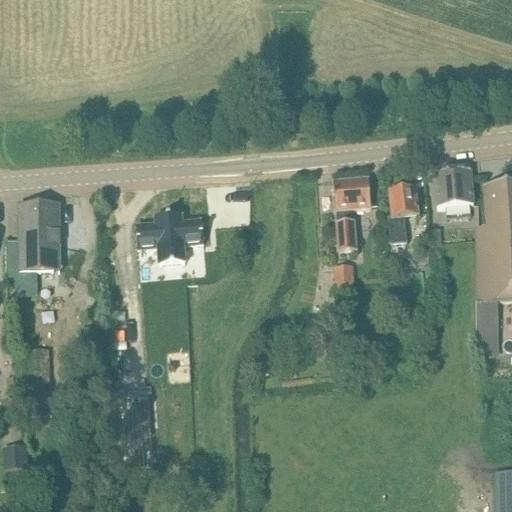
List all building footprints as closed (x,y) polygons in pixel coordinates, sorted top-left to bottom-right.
[(434,176),(436,196),(437,212),(473,209),(472,193),(470,173),(434,176)] [(333,184),(335,204),(335,215),(338,256),(356,254),(353,213),(371,212),(370,201),(368,181),(333,184)] [(511,185),(483,188),(484,208),(486,230),(475,230),(476,356),(511,355),(511,346),(511,305),(511,304),(511,185)] [(388,221),(390,241),(391,249),(407,247),(404,221),(418,219),(415,191),(389,193),(392,220),(388,221)] [(11,295),(38,296),(36,276),(54,275),(54,249),(60,249),(59,208),(18,208),(19,245),(5,245),(6,286),(10,286),(11,295)] [(155,228),(136,230),(137,254),(157,252),(159,269),(185,267),(183,249),(203,248),(201,224),(181,226),(181,218),(155,220),(155,228)] [(439,233),(427,234),(429,251),(441,249),(439,233)] [(333,291),(354,292),(355,269),(334,268),(333,291)] [(102,330),(81,331),(81,366),(103,366),(102,330)] [(51,352),(22,353),(26,416),(54,415),(51,352)] [(111,403),(115,476),(153,474),(149,401),(111,403)] [(26,450),(3,452),(4,474),(11,473),(12,489),(28,488),(26,450)] [(511,511),(511,475),(481,476),(481,511),(511,511)]
